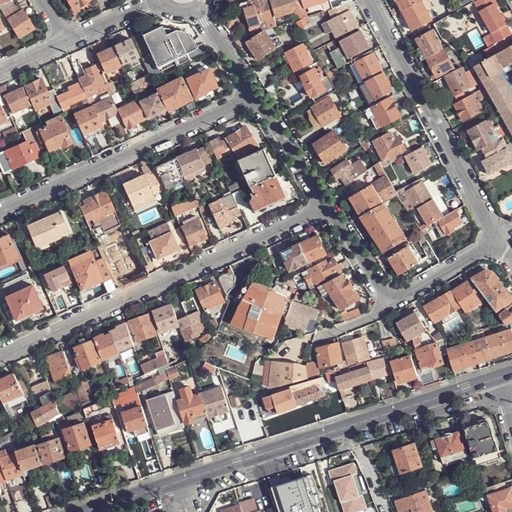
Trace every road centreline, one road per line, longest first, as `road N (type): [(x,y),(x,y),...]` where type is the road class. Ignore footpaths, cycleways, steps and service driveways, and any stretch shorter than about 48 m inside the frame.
road 1 (residential): [(327,206),(0,356)]
road 2 (residential): [(184,479),(497,380)]
road 3 (residential): [(0,213),(253,97)]
road 4 (residential): [(372,0),(500,238)]
road 5 (residential): [(253,97),(327,206)]
road 6 (residential): [(391,305),(500,238)]
